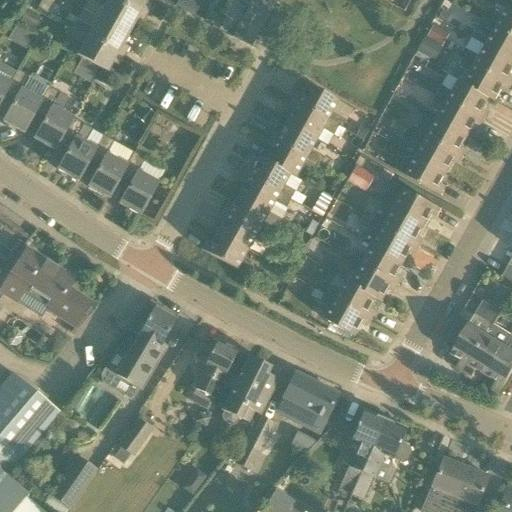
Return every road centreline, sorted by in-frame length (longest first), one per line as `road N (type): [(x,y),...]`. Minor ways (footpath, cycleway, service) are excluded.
road 1 (residential): [(227,151),(155,106),(208,6),(292,54)]
road 2 (tertiary): [(392,391),(145,273)]
road 3 (residential): [(392,391),(511,170)]
road 4 (tertiary): [(145,273),(30,208),(0,182)]
road 5 (residential): [(227,151),(145,273)]
road 6 (tertiary): [(511,439),(392,391)]
